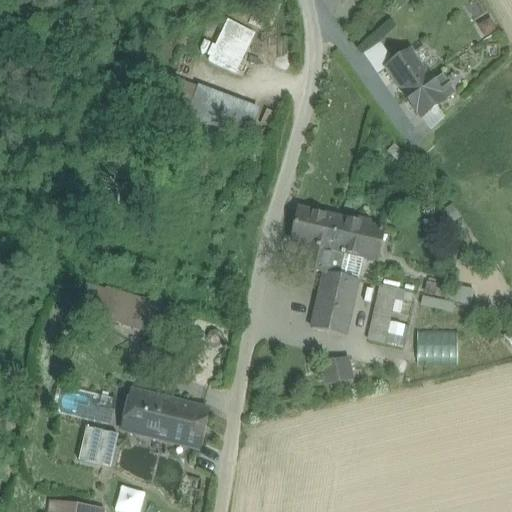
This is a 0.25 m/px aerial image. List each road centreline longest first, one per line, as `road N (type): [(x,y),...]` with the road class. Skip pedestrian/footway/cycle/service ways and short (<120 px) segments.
road 1 (unclassified): [(223,511),(248,328),(309,80),(308,0)]
road 2 (track): [(312,27),(329,27),(415,140)]
